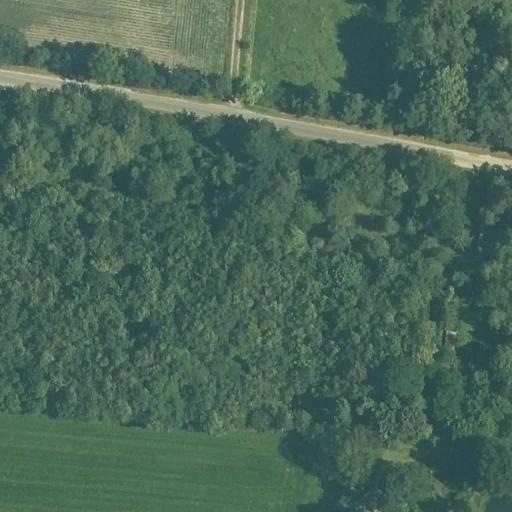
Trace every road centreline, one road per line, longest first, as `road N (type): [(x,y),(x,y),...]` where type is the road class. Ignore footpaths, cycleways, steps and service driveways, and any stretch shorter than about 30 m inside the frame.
road 1 (residential): [(511,172),(0,82)]
road 2 (track): [(240,124),(247,0)]
